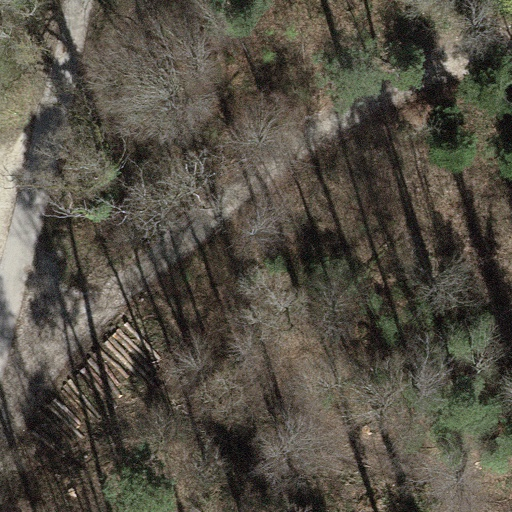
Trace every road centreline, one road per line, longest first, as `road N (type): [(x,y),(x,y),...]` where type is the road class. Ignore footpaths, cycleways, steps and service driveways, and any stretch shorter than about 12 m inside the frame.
road 1 (track): [(0,316),(94,309),(323,110),(49,127)]
road 2 (residential): [(0,300),(78,0)]
road 3 (track): [(323,110),(511,38)]
